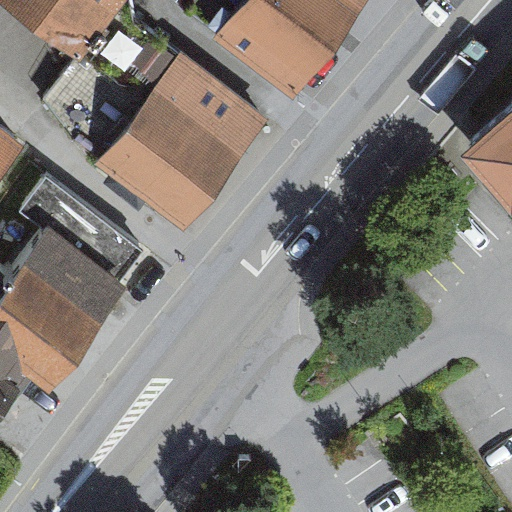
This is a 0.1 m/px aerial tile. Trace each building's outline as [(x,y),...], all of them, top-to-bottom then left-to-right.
[(0,0),(0,4),(77,61),(122,0),(0,0)] [(270,127),(137,27),(127,0),(122,0),(77,61),(44,100),(74,138),(187,229),(270,127)] [(373,0),(177,0),(174,5),(296,100),(373,0)] [(511,110),(466,149),(508,198),(511,194),(511,110)] [(0,131),(0,180),(24,151),(0,131)] [(22,213),(48,231),(120,283),(144,251),(47,180),(22,213)] [(0,430),(29,391),(51,407),(134,293),(120,283),(48,231),(14,278),(1,269),(0,270),(0,430)]
